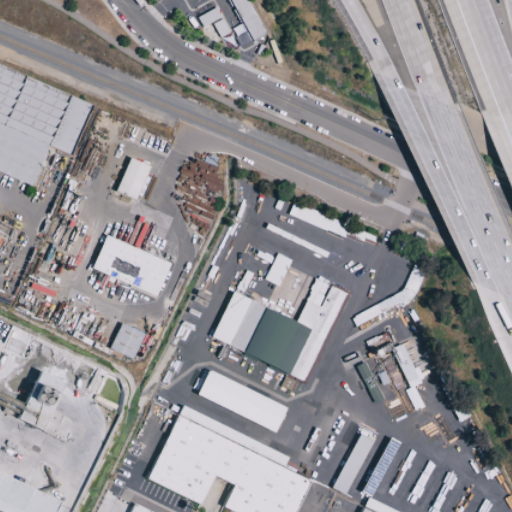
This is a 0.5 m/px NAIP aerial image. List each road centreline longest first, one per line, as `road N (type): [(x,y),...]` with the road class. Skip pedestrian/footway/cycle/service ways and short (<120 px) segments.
road 1 (residential): [(511,203),(198,64),(156,40),(120,0)]
road 2 (motorway): [(380,60),(489,292)]
road 3 (motorway): [(434,99),(511,282)]
road 4 (motorway): [(511,117),(465,0)]
